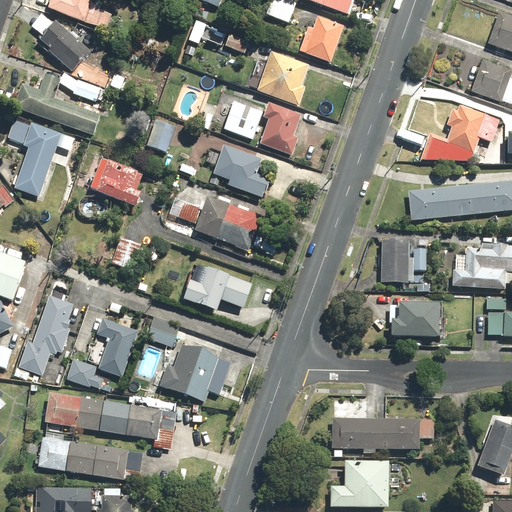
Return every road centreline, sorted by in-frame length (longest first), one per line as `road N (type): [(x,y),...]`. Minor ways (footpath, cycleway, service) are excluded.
road 1 (tertiary): [(414,0),(288,356)]
road 2 (residential): [(288,356),(338,370),(511,373)]
road 3 (tertiary): [(288,356),(234,511)]
